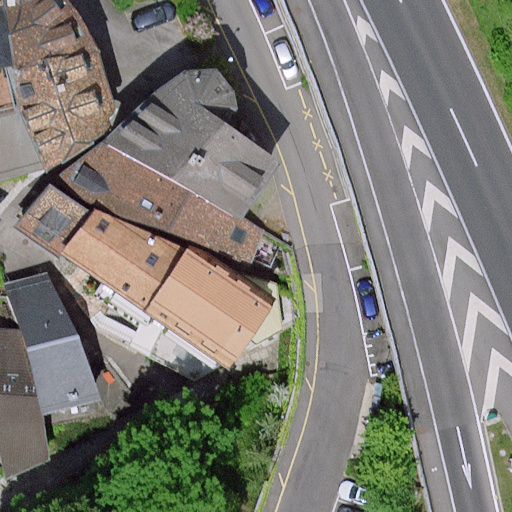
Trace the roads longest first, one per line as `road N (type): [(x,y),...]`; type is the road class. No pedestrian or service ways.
road 1 (residential): [(225,0),(293,159),(337,302),(339,374),(301,511)]
road 2 (motorway): [(327,0),(407,230),(476,511)]
road 3 (motorway): [(399,0),(511,246)]
road 4 (residential): [(163,436),(0,505)]
